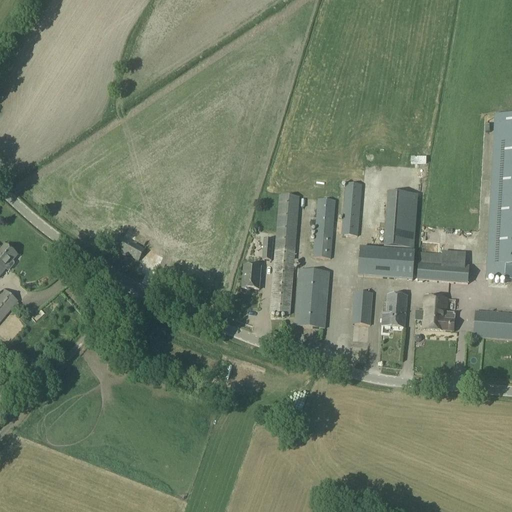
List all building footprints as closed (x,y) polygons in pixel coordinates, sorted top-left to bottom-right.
[(0,163),(6,169),(46,122),(39,117),(0,163)] [(511,117),(495,117),(486,282),(511,283),(511,117)] [(345,185),(341,236),(357,238),(361,187),(345,185)] [(428,198),(443,200),(445,190),(430,187),(428,198)] [(388,194),(383,248),(413,251),(417,197),(388,194)] [(279,199),(271,316),(291,317),(299,201),(279,199)] [(317,201),(312,260),(330,261),(335,202),(317,201)] [(123,239),(117,251),(138,263),(145,251),(123,239)] [(272,243),(264,243),(263,262),(271,263),(272,243)] [(4,247),(0,251),(0,277),(17,257),(4,247)] [(360,250),(358,278),(412,282),(415,254),(360,250)] [(467,286),(468,269),(464,269),(464,257),(419,254),(416,282),(467,286)] [(245,269),(243,291),(260,293),(261,271),(245,269)] [(300,273),(296,329),(326,331),(330,275),(300,273)] [(0,324),(18,303),(4,292),(0,296),(0,324)] [(354,294),(352,326),(370,327),(372,295),(354,294)] [(382,315),(381,328),(405,330),(407,298),(387,296),(386,315),(382,315)] [(424,300),(422,332),(453,334),(455,315),(446,315),(447,301),(424,300)] [(475,313),(474,339),(511,341),(511,318),(511,315),(475,313)] [(24,381),(3,400),(10,408),(31,388),(24,381)] [(0,399),(0,421),(11,411),(0,399)]
